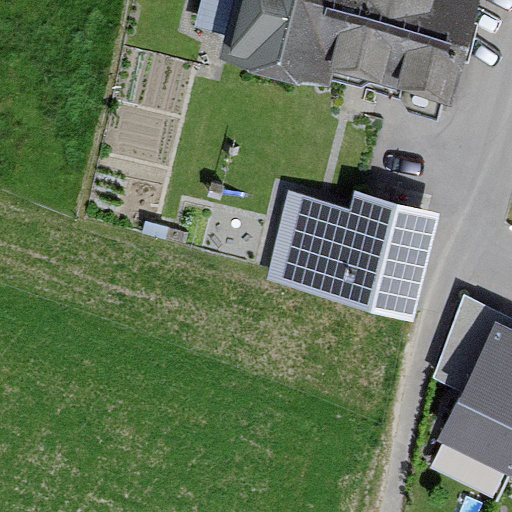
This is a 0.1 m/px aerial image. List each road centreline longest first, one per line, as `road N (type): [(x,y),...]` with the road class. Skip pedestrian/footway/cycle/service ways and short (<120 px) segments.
road 1 (residential): [(480,164),(434,358)]
road 2 (track): [(434,358),(391,511)]
road 3 (residential): [(511,28),(480,164)]
